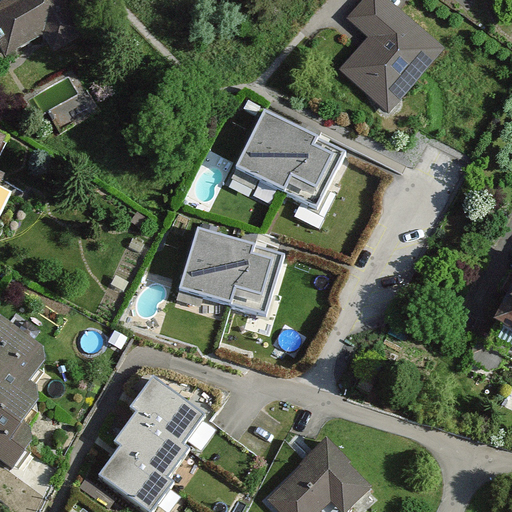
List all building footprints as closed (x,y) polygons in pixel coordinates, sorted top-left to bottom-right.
[(0,0),(0,55),(34,37),(43,55),(83,34),(64,0),(0,0)] [(341,72),(388,116),(445,53),(386,0),(364,0),(346,19),(367,39),(341,72)] [(346,156),(264,115),(235,172),(318,213),(346,156)] [(285,259),(197,232),(178,293),(266,320),(285,259)] [(511,275),(484,325),(511,341),(511,275)] [(0,464),(9,471),(33,441),(14,426),(37,397),(23,387),(47,356),(0,319),(0,464)] [(91,479),(134,511),(148,511),(170,485),(163,480),(185,453),(176,446),(198,418),(146,378),(119,412),(128,419),(107,446),(113,450),(91,479)] [(332,448),(272,503),(279,511),(333,511),(335,510),(337,511),(368,511),(384,498),(332,448)]
